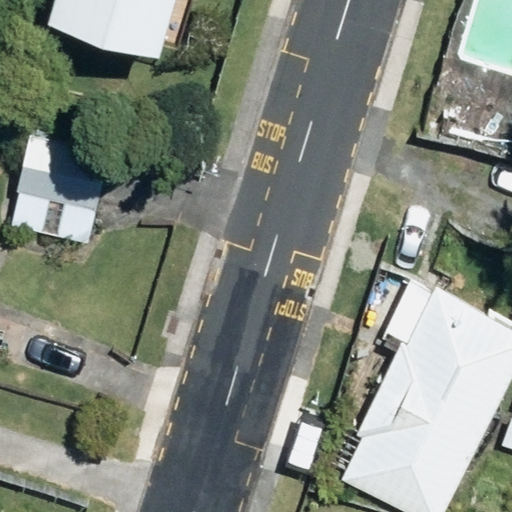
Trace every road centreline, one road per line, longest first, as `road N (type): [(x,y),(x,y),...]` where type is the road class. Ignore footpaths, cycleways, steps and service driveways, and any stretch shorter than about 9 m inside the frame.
road 1 (residential): [(188,511),(347,0)]
road 2 (unknown): [(141,465),(0,421)]
